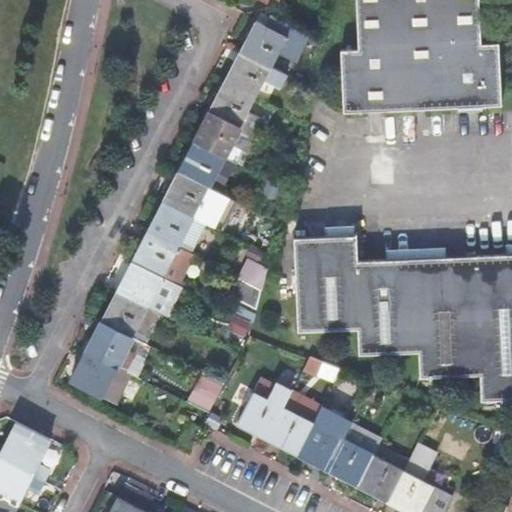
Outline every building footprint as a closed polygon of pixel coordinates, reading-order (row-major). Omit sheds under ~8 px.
[(500,43),(482,43),(480,0),(358,0),(360,46),(344,47),(346,112),(503,106),(500,43)] [(256,20),(240,51),(281,72),(297,41),(256,20)] [(240,51),(225,81),(255,96),(265,75),(277,80),(281,72),(240,51)] [(210,110),(239,126),(256,135),(264,119),(248,110),(255,96),(225,81),(210,110)] [(224,155),(239,126),(210,110),(194,140),(224,155)] [(209,186),(224,155),(194,140),(179,170),(209,186)] [(194,215),(209,186),(179,170),(164,200),(194,215)] [(178,245),(194,215),(164,200),(149,230),(178,245)] [(372,227),(310,228),(311,324),(372,325),(371,351),(430,352),(430,377),(484,377),(485,401),(511,400),(511,252),(372,255),(372,227)] [(163,276),(178,245),(149,230),(133,261),(163,276)] [(178,245),(163,276),(179,285),(195,254),(178,245)] [(239,277),(262,289),(267,268),(248,260),(239,277)] [(148,306),(163,276),(133,261),(118,290),(148,306)] [(171,282),(163,276),(148,306),(157,310),(171,282)] [(262,289),(239,277),(229,295),(257,310),(262,289)] [(133,335),(148,306),(118,290),(103,319),(133,335)] [(249,323),(237,317),(230,329),(242,336),(249,323)] [(117,366),(133,335),(103,319),(87,350),(117,366)] [(131,373),(117,366),(87,350),(72,380),(116,403),(131,373)] [(311,355),(307,369),(337,379),(342,365),(311,355)] [(203,377),(192,398),(207,405),(218,385),(203,377)] [(237,421),(268,437),(283,407),(268,399),(275,385),(260,377),(237,421)] [(268,437),(297,452),(312,423),(283,407),(268,437)] [(349,433),(378,448),(385,434),(355,419),(349,433)] [(176,446),(188,452),(201,428),(189,422),(176,446)] [(297,452),(327,467),(342,438),(312,423),(297,452)] [(46,447),(13,430),(0,454),(0,457),(44,480),(50,469),(38,463),(46,447)] [(327,467),(357,483),(372,454),(342,438),(327,467)] [(357,483),(387,499),(402,470),(372,454),(357,483)] [(0,492),(18,502),(26,487),(38,493),(44,480),(0,457),(0,492)] [(402,470),(387,499),(412,511),(442,511),(451,495),(402,470)] [(109,511),(144,511),(151,500),(151,499),(124,484),(109,511)] [(0,511),(13,511),(18,502),(0,492),(0,511)] [(144,511),(158,511),(162,506),(151,500),(144,511)]
